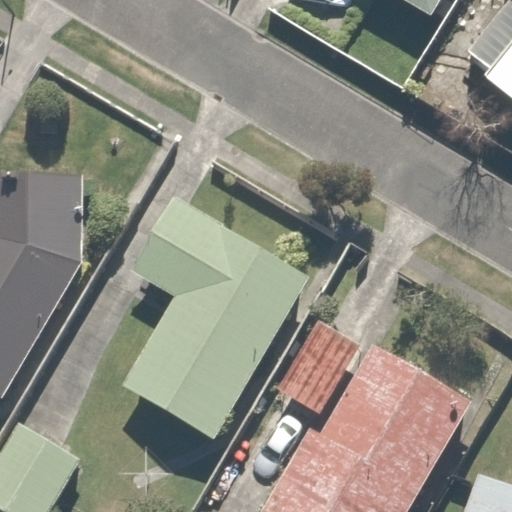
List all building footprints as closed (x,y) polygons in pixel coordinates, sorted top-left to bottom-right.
[(388,0),(417,15),(425,0),(388,0)] [(511,0),(503,0),(458,65),(511,103),(511,0)] [(122,274),(165,299),(113,388),(211,445),(333,235),(235,178),(204,231),(161,206),(122,274)] [(0,182),(0,406),(88,274),(79,184),(0,182)] [(308,321),(270,396),(315,420),(354,344),(308,321)] [(371,353),(279,511),(403,511),(464,406),(371,353)] [(24,433),(0,473),(0,511),(42,511),(72,461),(24,433)] [(511,511),(511,496),(472,480),(459,511),(511,511)]
